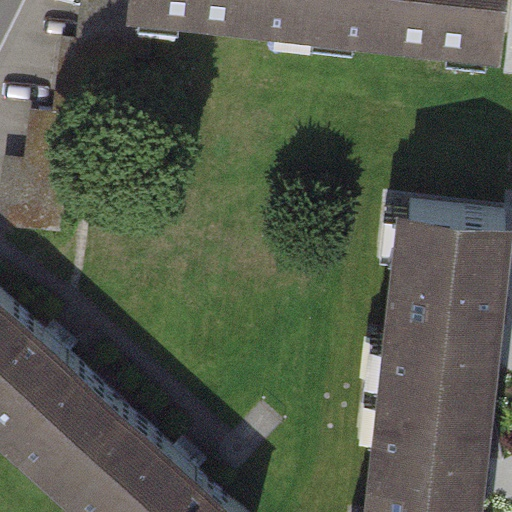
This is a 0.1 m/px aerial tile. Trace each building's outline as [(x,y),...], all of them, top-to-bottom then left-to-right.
[(186,0),(317,14),(319,0),(186,0)] [(319,0),(317,14),(504,35),(508,0),(319,0)] [(406,197),(385,383),(484,394),(505,208),(406,197)] [(119,394),(0,284),(0,425),(49,470),(119,394)] [(369,511),(470,511),(484,394),(385,383),(369,511)] [(248,511),(119,394),(49,470),(94,511),(248,511)]
